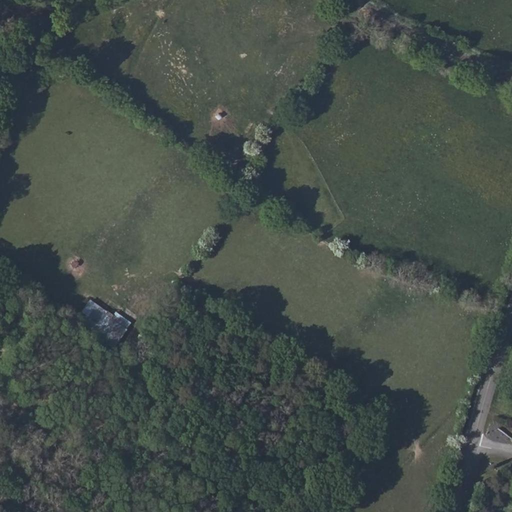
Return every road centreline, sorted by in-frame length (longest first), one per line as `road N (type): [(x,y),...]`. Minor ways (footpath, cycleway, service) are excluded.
road 1 (unclassified): [(361,0),(511,78)]
road 2 (tertiary): [(511,317),(473,443)]
